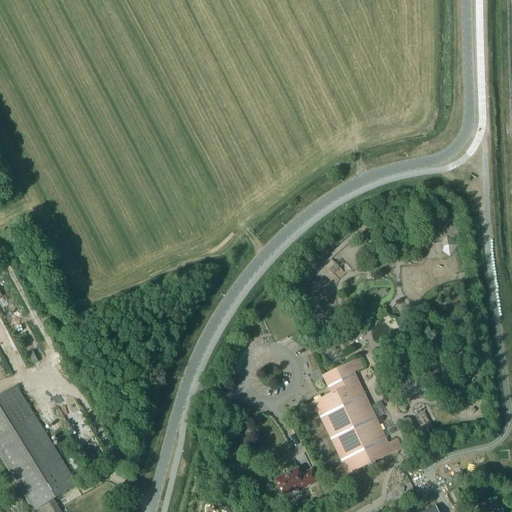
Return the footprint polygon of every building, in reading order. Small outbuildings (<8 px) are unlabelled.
[(444,244),(444,254),(458,255),(459,245),(444,244)] [(342,267),(346,272),(350,268),(342,258),(328,270),(332,275),(342,267)] [(452,292),(449,302),(457,304),(459,294),(452,292)] [(333,468),(337,477),(404,450),(399,438),(388,442),(357,370),(364,367),(360,358),(322,373),(331,393),(307,404),(310,411),(318,408),(342,465),(333,468)] [(60,511),(52,499),(77,485),(16,386),(0,395),(0,457),(33,511),(36,510),(37,511),(60,511)] [(301,474),(293,459),(297,468),(274,479),(282,496),(305,485),(306,487),(318,482),(304,453),(303,453),(311,469),(301,474)] [(70,459),(76,469),(82,465),(76,455),(70,459)] [(451,492),(455,500),(461,498),(457,489),(451,492)]
